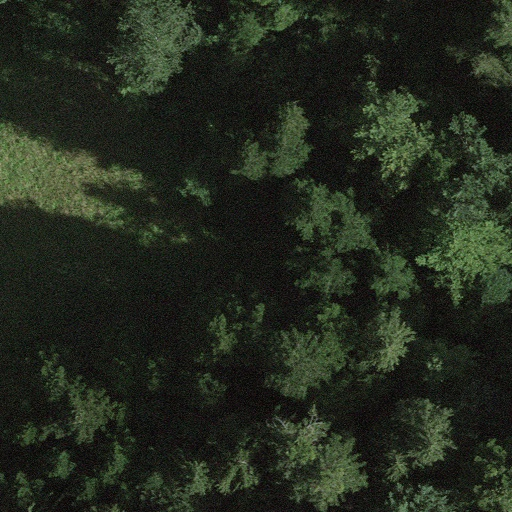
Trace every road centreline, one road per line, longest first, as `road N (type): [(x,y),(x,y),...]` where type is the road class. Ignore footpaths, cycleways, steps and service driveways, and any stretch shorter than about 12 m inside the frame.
road 1 (track): [(511,296),(335,292),(175,304),(137,312),(0,372)]
road 2 (unclassified): [(287,511),(511,419)]
